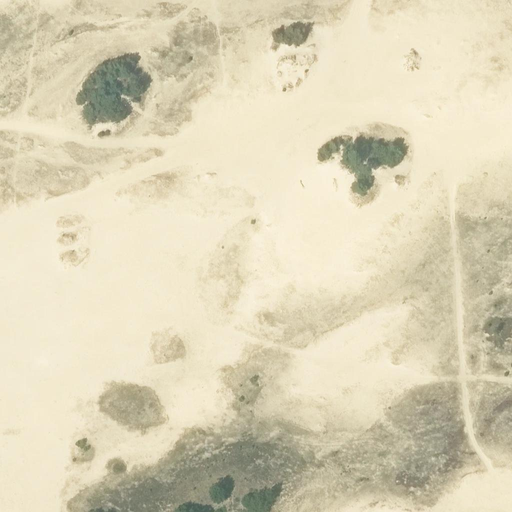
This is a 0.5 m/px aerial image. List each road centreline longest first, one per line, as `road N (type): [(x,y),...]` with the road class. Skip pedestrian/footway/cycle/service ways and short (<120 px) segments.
road 1 (track): [(307,96),(431,133),(447,161),(470,445),(489,463),(508,511)]
road 2 (track): [(361,0),(341,48),(288,109),(0,235)]
